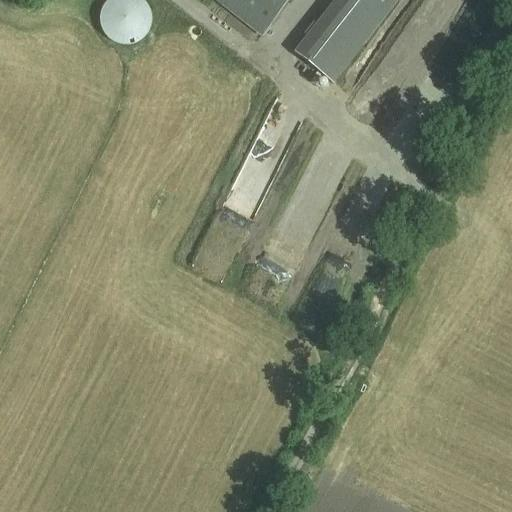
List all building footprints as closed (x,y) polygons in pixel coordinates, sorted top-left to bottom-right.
[(115,0),(111,4),(106,10),(104,16),(103,23),(105,30),(108,36),(113,42),(119,45),(125,47),(132,48),(139,46),(145,42),(150,37),(154,31),(155,24),(155,17),(153,10),(149,4),(143,0),(115,0)] [(216,0),(263,37),(291,0),(216,0)] [(397,0),(336,0),(294,53),(332,83),(397,0)] [(486,0),(476,0),(464,26),(487,37),(502,8),(486,0)] [(331,134),(289,227),(317,240),(353,159),(340,153),(346,140),(331,134)] [(368,245),(375,233),(364,227),(357,239),(368,245)]
